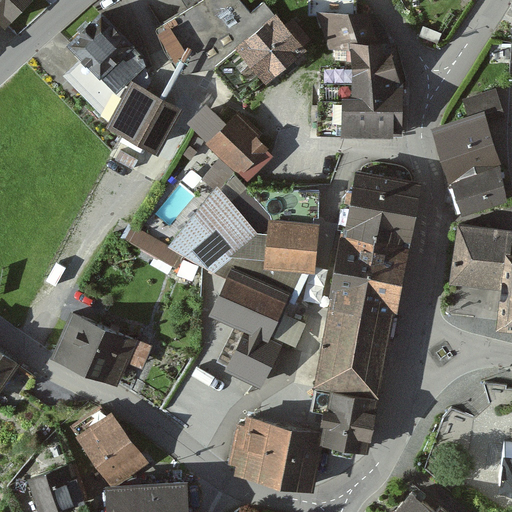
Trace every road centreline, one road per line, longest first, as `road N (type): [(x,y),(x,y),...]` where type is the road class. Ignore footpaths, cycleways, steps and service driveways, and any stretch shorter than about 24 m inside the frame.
road 1 (tertiary): [(233,483),(114,395),(0,333)]
road 2 (tertiary): [(436,80),(424,116),(428,217),(418,290)]
road 3 (tertiary): [(399,408),(375,468),(333,508)]
